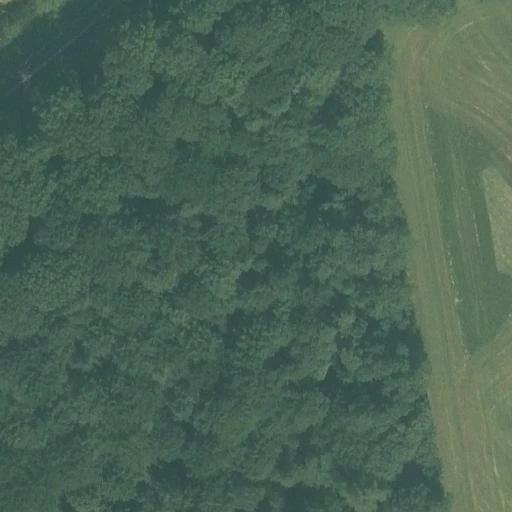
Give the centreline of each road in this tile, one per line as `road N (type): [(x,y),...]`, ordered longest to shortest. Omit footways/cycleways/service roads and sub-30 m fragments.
road 1 (unclassified): [(0,223),(220,0)]
road 2 (secondary): [(0,83),(106,0)]
